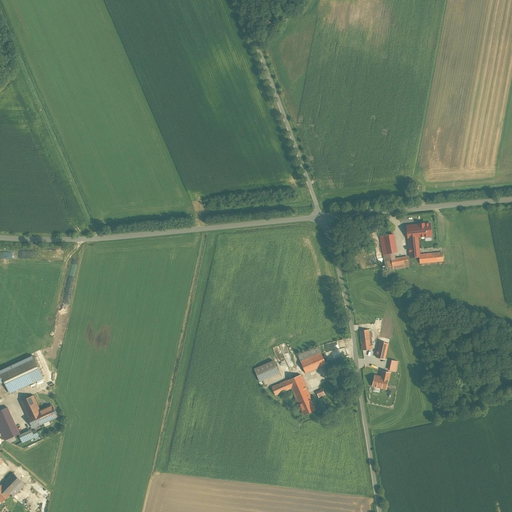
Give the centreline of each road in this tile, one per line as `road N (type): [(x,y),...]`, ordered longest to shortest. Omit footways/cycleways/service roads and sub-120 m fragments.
road 1 (unclassified): [(0,238),(58,241),(321,218)]
road 2 (unclassified): [(321,218),(353,339),(379,511)]
road 3 (unclassified): [(321,218),(239,0)]
road 4 (unclassified): [(511,200),(321,218)]
